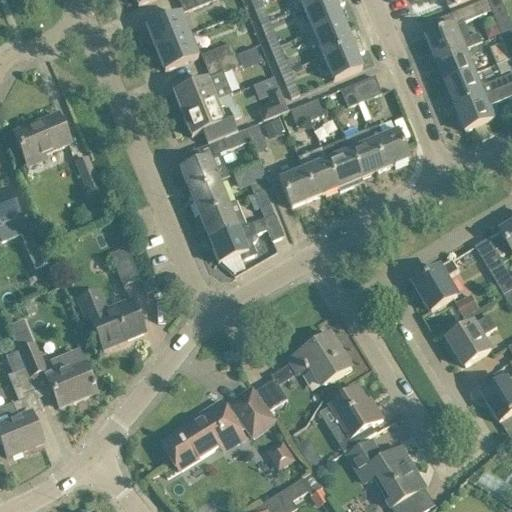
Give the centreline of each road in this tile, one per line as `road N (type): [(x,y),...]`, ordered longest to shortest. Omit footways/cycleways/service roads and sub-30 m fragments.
road 1 (residential): [(391,283),(478,424),(467,455),(440,460),(345,313)]
road 2 (residential): [(205,316),(84,25)]
road 3 (residential): [(442,182),(368,0)]
road 4 (residential): [(96,457),(205,316)]
road 5 (residential): [(314,256),(442,182)]
road 6 (residential): [(391,283),(511,209)]
road 7 (residential): [(205,316),(314,256)]
